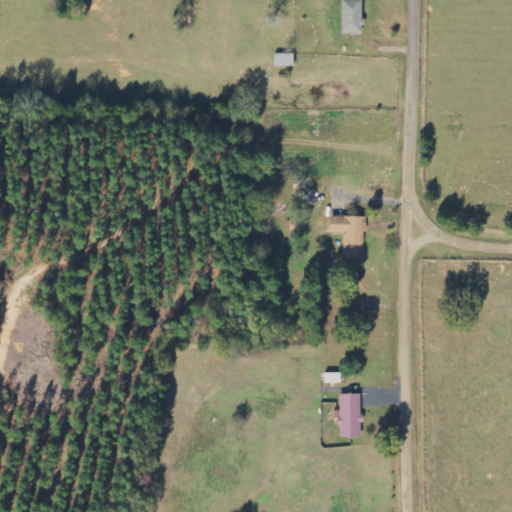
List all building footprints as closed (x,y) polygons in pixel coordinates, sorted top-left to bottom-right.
[(362,0),(341,0),(341,34),(361,35),(362,0)] [(329,234),(342,234),(342,258),(363,258),(364,216),(329,216),(329,234)] [(263,242),(272,243),(275,222),(266,221),(263,242)] [(325,382),(340,382),(340,373),(325,373),(325,382)] [(360,393),(338,394),(339,410),(333,410),(333,419),(339,419),(339,436),(361,436),(360,393)]
